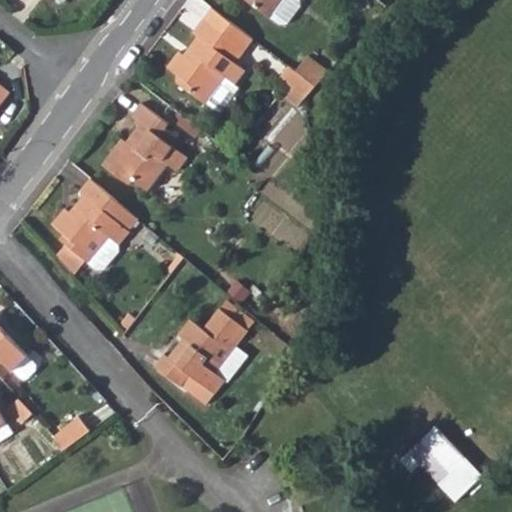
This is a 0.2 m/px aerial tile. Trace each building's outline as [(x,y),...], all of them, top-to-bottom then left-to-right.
[(250,0),(274,17),(287,0),(250,0)] [(301,7),(301,0),(287,0),(274,17),(282,24),(289,23),(301,7)] [(240,64),(257,42),(215,11),(197,36),(201,40),(193,51),(201,57),(197,63),(188,57),(184,53),(172,70),(184,79),(181,83),(224,116),(244,90),(238,86),(249,72),(240,64)] [(193,51),(188,57),(197,63),(201,57),(193,51)] [(311,61),(300,76),(320,91),(332,77),(311,61)] [(285,83),(311,101),(320,91),(300,76),(295,72),(285,83)] [(0,115),(14,96),(0,85),(0,115)] [(124,145),(106,172),(131,191),(136,185),(151,196),(171,170),(181,176),(191,163),(174,151),(180,143),(168,134),(171,129),(144,108),(133,123),(143,130),(134,142),(142,149),(137,155),(129,149),(124,145)] [(134,142),(129,149),(137,155),(142,149),(134,142)] [(132,234),(141,223),(94,183),(83,197),(87,201),(78,212),(86,219),(82,223),(74,216),(70,213),(58,228),(69,238),(65,243),(68,245),(92,267),(100,274),(110,272),(123,258),(122,250),(134,236),(132,234)] [(78,212),(74,216),(82,223),(86,219),(78,212)] [(92,267),(68,245),(57,258),(79,282),(92,267)] [(169,271),(177,277),(189,262),(181,256),(169,271)] [(172,358),(162,372),(211,411),(231,386),(234,388),(255,362),(243,353),(255,336),(226,314),(210,336),(197,326),(186,341),(190,345),(198,351),(194,356),(186,350),(178,361),(172,358)] [(122,329),(132,336),(140,325),(131,319),(122,329)] [(0,375),(9,366),(18,376),(26,384),(33,384),(43,375),(43,368),(35,360),(0,322),(0,375)] [(190,345),(186,350),(194,356),(198,351),(190,345)] [(0,445),(18,434),(19,433),(0,402),(0,445)] [(40,418),(27,404),(17,413),(30,427),(40,418)] [(87,417),(57,435),(73,451),(98,435),(87,417)] [(439,428),(404,462),(415,474),(424,466),(443,486),(469,460),(439,428)]
